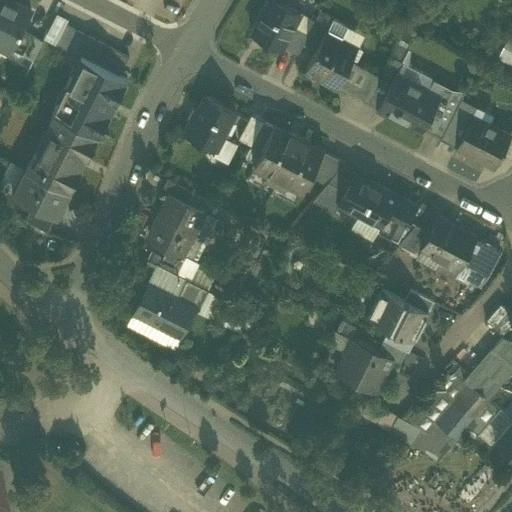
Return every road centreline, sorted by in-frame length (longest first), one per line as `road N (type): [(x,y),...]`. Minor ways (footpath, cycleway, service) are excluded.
road 1 (residential): [(178,47),(511,216)]
road 2 (unclassified): [(320,511),(72,315)]
road 3 (residential): [(178,47),(72,315)]
road 4 (residential): [(511,267),(398,402)]
